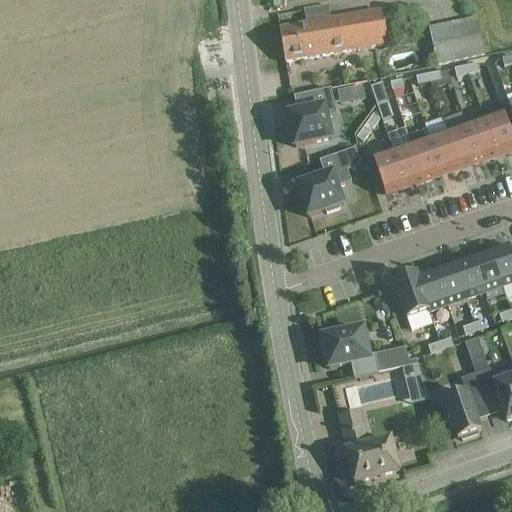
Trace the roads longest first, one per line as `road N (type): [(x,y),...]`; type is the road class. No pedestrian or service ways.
road 1 (tertiary): [(271,291),(234,0)]
road 2 (residential): [(511,211),(271,291)]
road 3 (tertiary): [(320,511),(271,291)]
road 4 (unclassified): [(366,511),(511,455)]
